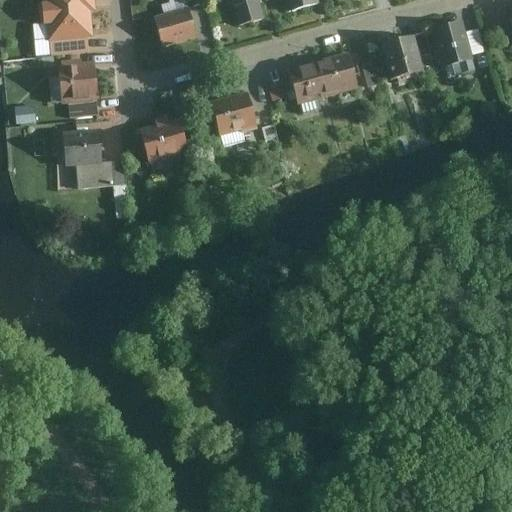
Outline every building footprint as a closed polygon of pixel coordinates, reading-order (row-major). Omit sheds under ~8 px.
[(93,40),(90,0),(42,0),(44,10),(47,43),(50,43),(87,40),(93,40)] [(236,29),(262,21),(256,0),(214,0),(216,4),(228,1),(236,29)] [(281,0),(286,15),(317,6),(315,0),(281,0)] [(194,39),(186,10),(152,20),(161,49),(194,39)] [(460,25),(430,34),(441,71),(471,63),(460,25)] [(87,40),(50,43),(51,58),(88,55),(87,40)] [(413,40),(378,48),(387,83),(422,75),(413,40)] [(358,93),(347,58),(319,65),(329,100),(358,93)] [(99,104),(96,65),(59,68),(63,108),(67,107),(96,104),(99,104)] [(329,100),(319,65),(290,73),(299,107),(329,100)] [(209,107),(219,141),(254,132),(244,97),(209,107)] [(97,118),(96,104),(67,107),(69,121),(97,118)] [(136,136),(146,168),(185,156),(174,124),(136,136)] [(102,135),(64,137),(67,170),(78,170),(79,193),(115,189),(113,167),(105,168),(102,135)]
